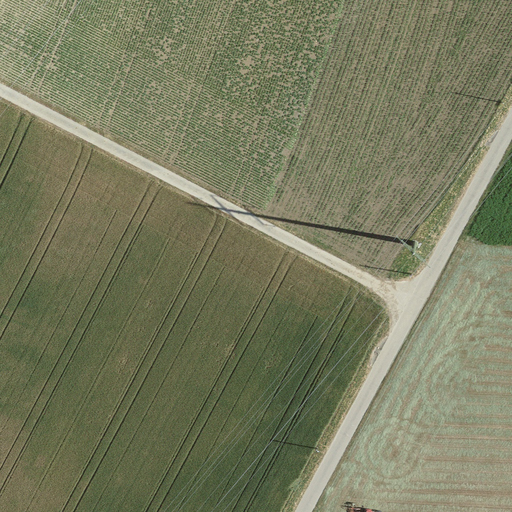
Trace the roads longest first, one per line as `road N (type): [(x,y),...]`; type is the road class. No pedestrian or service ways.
road 1 (track): [(0,86),(411,304)]
road 2 (track): [(301,511),(511,119)]
